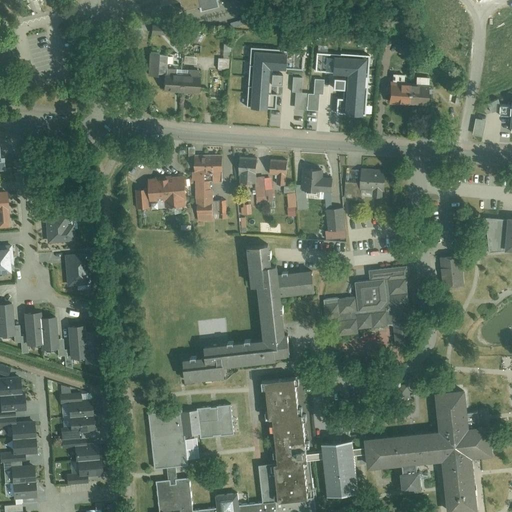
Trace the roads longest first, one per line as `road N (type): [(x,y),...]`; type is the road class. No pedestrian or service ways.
road 1 (residential): [(414,151),(16,122)]
road 2 (residential): [(311,388),(385,379),(424,349),(414,151)]
road 3 (residential): [(16,122),(33,281),(51,301),(101,312)]
road 4 (residential): [(464,155),(482,38),(476,9)]
